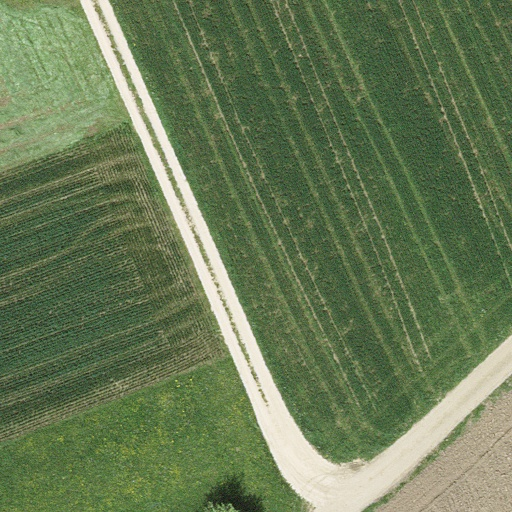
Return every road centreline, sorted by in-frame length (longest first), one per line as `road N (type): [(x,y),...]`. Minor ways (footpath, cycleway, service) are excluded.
road 1 (track): [(347,505),(296,454),(89,0)]
road 2 (track): [(511,353),(337,511)]
